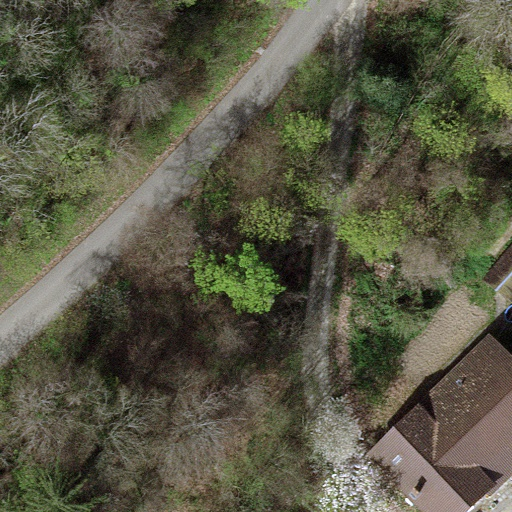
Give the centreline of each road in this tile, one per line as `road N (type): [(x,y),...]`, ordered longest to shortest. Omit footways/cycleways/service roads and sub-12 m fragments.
road 1 (track): [(338,0),(313,366),(378,511)]
road 2 (unclassified): [(0,340),(223,132),(327,0)]
